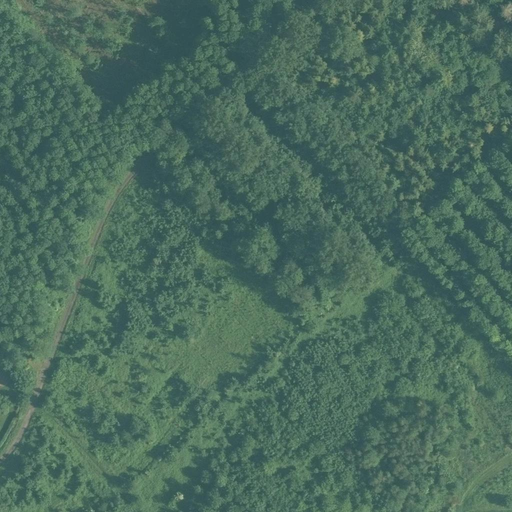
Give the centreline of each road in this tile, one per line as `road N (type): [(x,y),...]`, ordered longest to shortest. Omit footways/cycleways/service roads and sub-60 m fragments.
road 1 (track): [(0,461),(23,426),(121,184),(307,0)]
road 2 (track): [(386,216),(511,361)]
